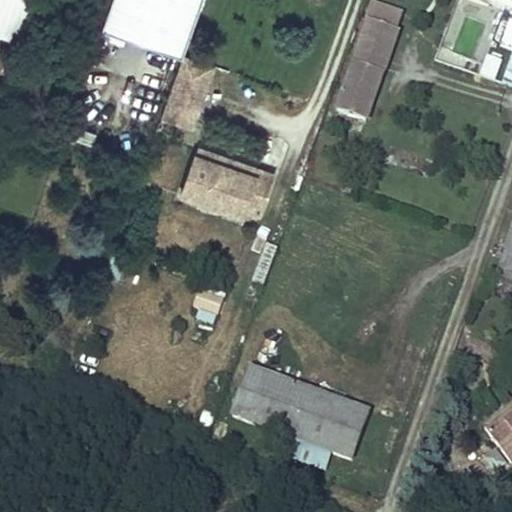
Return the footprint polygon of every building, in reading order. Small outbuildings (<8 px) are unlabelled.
[(0,0),(0,36),(16,42),(30,0),(0,0)] [(179,58),(200,0),(109,0),(98,30),(179,58)] [(372,18),(401,28),(406,12),(375,1),(369,17),(372,18)] [(437,33),(443,16),(425,9),(418,25),(437,33)] [(401,28),(372,18),(357,61),(385,72),(401,28)] [(0,73),(4,75),(10,58),(0,54),(0,73)] [(215,66),(182,55),(159,118),(192,130),(215,66)] [(369,118),(385,72),(357,61),(341,108),(369,118)] [(195,146),(192,153),(253,173),(256,166),(195,146)] [(272,172),(256,166),(253,173),(192,153),(179,193),(241,214),(243,207),(258,212),(272,172)] [(511,234),(491,293),(511,300),(511,234)] [(225,300),(200,291),(194,308),(219,317),(225,300)] [(352,466),(372,414),(248,369),(229,420),(352,466)] [(511,416),(511,407),(499,417),(504,423),(511,416)] [(511,416),(504,423),(499,417),(483,429),(509,464),(511,462),(511,416)]
